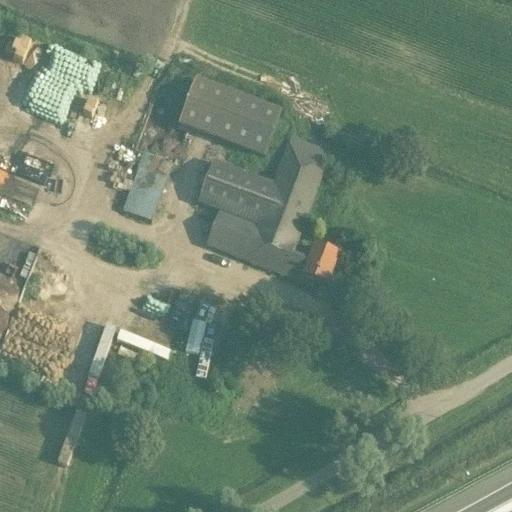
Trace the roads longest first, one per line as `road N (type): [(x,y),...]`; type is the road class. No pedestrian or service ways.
road 1 (unclassified): [(257,511),(511,361)]
road 2 (track): [(201,277),(151,270),(0,215)]
